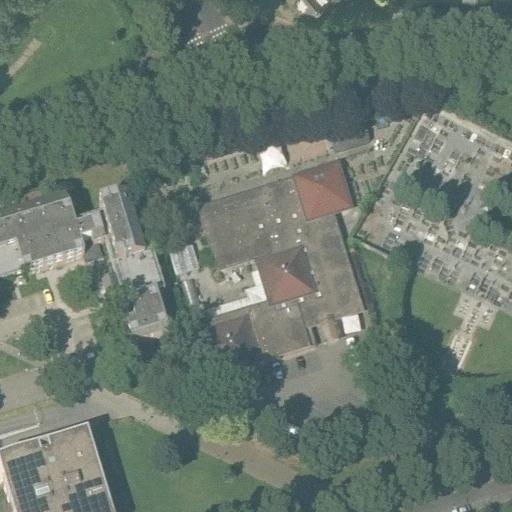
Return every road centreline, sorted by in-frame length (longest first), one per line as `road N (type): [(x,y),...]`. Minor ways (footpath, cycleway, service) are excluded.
road 1 (tertiary): [(511,49),(337,51),(235,68)]
road 2 (tertiary): [(200,78),(0,152)]
